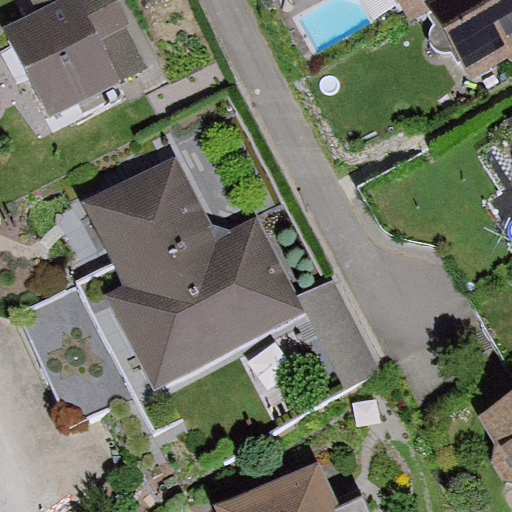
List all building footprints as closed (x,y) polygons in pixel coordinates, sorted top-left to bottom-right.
[(117,0),(30,0),(40,18),(3,36),(47,131),(155,81),(117,0)] [(445,0),(386,0),(404,27),(426,13),(445,0)] [(511,0),(445,0),(426,13),(477,91),(511,67),(511,0)] [(258,215),(216,235),(179,161),(90,205),(119,264),(19,314),(74,424),(133,394),(305,311),(258,215)] [(338,284),(302,304),(353,397),(389,377),(338,284)] [(511,408),(488,422),(511,465),(511,408)] [(337,507),(318,463),(219,507),(221,511),(369,511),(363,496),(337,507)]
